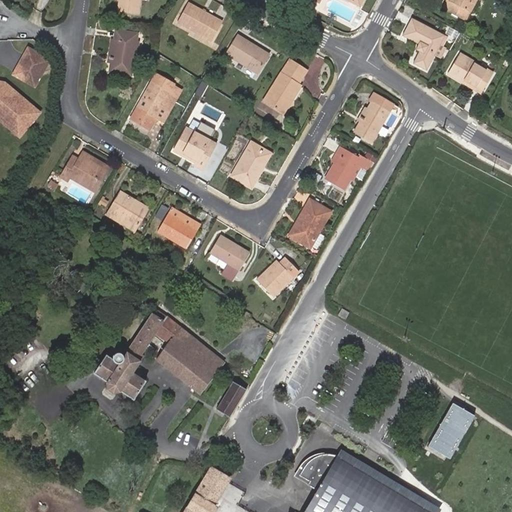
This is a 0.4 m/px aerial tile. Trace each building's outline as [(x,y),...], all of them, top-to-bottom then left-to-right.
[(139,0),(119,0),(118,10),(138,13),(139,0)] [(446,0),(444,4),(465,15),(472,0),(446,0)] [(222,21),(188,2),(177,20),(212,39),(222,21)] [(444,30),(411,14),(401,32),(418,41),(415,46),(419,48),(413,59),(425,66),(433,51),(444,31),(444,30)] [(460,29),(448,23),(444,30),(456,36),(460,29)] [(115,39),(112,63),(111,71),(132,74),(137,33),(119,31),(118,40),(115,39)] [(448,33),(444,31),(433,51),(440,55),(446,44),(443,43),(448,33)] [(267,51),(236,34),(225,53),(256,70),(267,51)] [(49,60),(28,48),(13,74),(33,85),(41,69),(43,70),(49,60)] [(465,77),(483,88),(493,71),(461,51),(449,70),(464,79),(465,77)] [(288,56),(285,61),(302,71),(305,66),(288,56)] [(302,71),(285,61),(264,97),(284,109),(292,95),(289,93),(297,80),(302,71)] [(41,69),(33,85),(35,86),(43,70),(41,69)] [(153,71),(129,117),(150,128),(156,116),(164,120),(182,87),(153,71)] [(482,90),(483,88),(465,77),(464,79),(482,90)] [(300,82),(297,80),(289,93),(292,95),(300,82)] [(0,113),(22,132),(39,112),(4,82),(0,81),(0,113)] [(372,98),(369,105),(361,118),(356,128),(374,138),(391,108),(372,98)] [(361,118),(369,105),(365,103),(358,117),(361,118)] [(0,120),(19,136),(22,132),(0,113),(0,120)] [(175,147),(185,152),(186,150),(200,157),(199,159),(197,162),(204,166),(217,141),(210,137),(214,130),(200,123),(197,131),(187,125),(175,147)] [(261,162),(269,149),(251,139),(234,171),(254,182),(264,164),(261,162)] [(341,151),(336,160),(327,176),(346,187),(361,162),(370,168),(375,159),(361,152),(360,154),(342,143),(338,149),(341,151)] [(272,150),(269,149),(261,162),(264,164),(272,150)] [(85,150),(82,156),(107,171),(110,165),(85,150)] [(186,150),(185,152),(199,159),(200,157),(186,150)] [(70,176),(95,191),(107,171),(82,156),(79,160),(73,157),(62,176),(68,180),(70,176)] [(52,179),(49,185),(56,189),(60,183),(52,179)] [(122,189),(114,203),(120,206),(128,193),(122,189)] [(120,206),(114,203),(110,210),(138,227),(150,206),(128,193),(120,206)] [(301,222),(294,235),(313,245),(314,244),(315,243),(322,231),(334,210),(311,197),(298,221),(301,222)] [(174,206),(170,211),(199,228),(202,223),(174,206)] [(157,215),(165,219),(169,211),(161,207),(157,215)] [(199,229),(170,211),(159,229),(188,246),(199,229)] [(291,233),(294,235),(301,222),(298,221),(291,233)] [(327,234),(322,231),(315,243),(314,244),(320,247),(327,234)] [(222,234),(212,251),(230,261),(223,272),(235,279),(251,252),(222,234)] [(279,267),(276,264),(260,280),(276,296),(302,271),(289,257),(283,263),(279,267)] [(84,281),(76,275),(69,285),(77,292),(84,281)] [(342,308),(338,315),(345,319),(349,312),(342,308)] [(203,392),(226,359),(164,314),(159,311),(155,316),(149,312),(118,354),(116,352),(112,353),(110,355),(103,350),(90,368),(102,377),(98,383),(99,391),(108,397),(116,397),(121,390),(133,399),(146,382),(133,373),(146,354),(144,353),(147,349),(150,351),(158,341),(151,336),(161,321),(177,333),(159,357),(173,367),(171,368),(203,392)] [(234,413),(250,384),(238,378),(221,406),(234,413)] [(475,415),(452,403),(429,445),(451,458),(475,415)] [(316,489),(302,511),(438,511),(441,508),(341,449),(336,450),(330,451),(322,454),(314,457),(309,461),(305,466),(299,475),(310,481),(308,484),(316,489)] [(229,474),(210,463),(181,511),(209,511),(216,501),(214,500),(229,474)]
